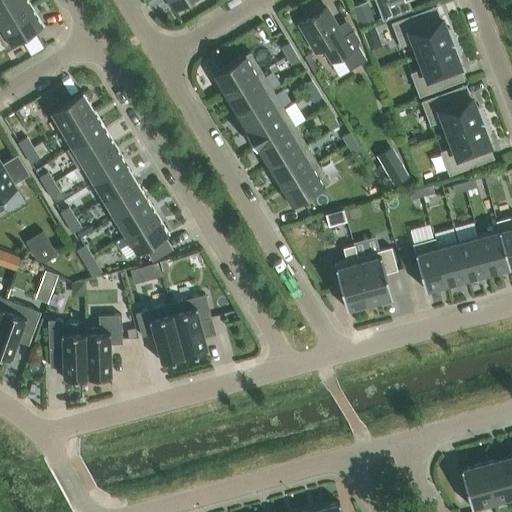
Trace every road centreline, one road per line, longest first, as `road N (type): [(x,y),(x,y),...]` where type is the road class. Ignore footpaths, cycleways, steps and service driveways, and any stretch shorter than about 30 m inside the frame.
road 1 (residential): [(94,35),(281,367)]
road 2 (residential): [(332,353),(160,61)]
road 3 (residential): [(281,367),(45,434)]
road 4 (residential): [(145,511),(346,458)]
road 5 (residential): [(511,305),(332,353)]
road 6 (residential): [(396,444),(511,413)]
